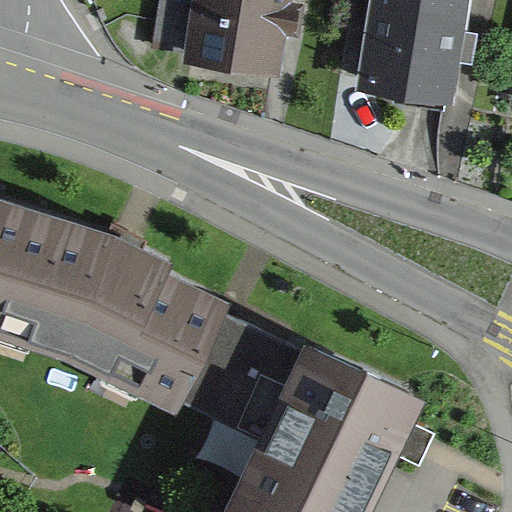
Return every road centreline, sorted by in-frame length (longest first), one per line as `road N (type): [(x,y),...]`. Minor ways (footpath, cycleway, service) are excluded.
road 1 (residential): [(178,149),(243,198),(511,335)]
road 2 (residential): [(511,241),(252,154),(178,149)]
road 3 (residential): [(178,149),(13,85)]
